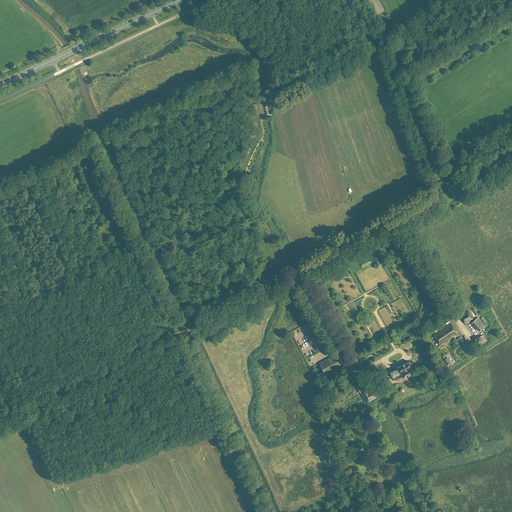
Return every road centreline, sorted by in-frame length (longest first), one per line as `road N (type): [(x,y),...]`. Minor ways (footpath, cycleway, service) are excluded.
road 1 (track): [(86,145),(264,511)]
road 2 (track): [(0,424),(269,289)]
road 3 (unclassified): [(400,216),(433,188),(381,39),(358,0)]
road 4 (unclassified): [(329,354),(288,280),(400,216)]
road 5 (secondary): [(0,85),(145,15)]
road 6 (track): [(395,78),(511,12)]
